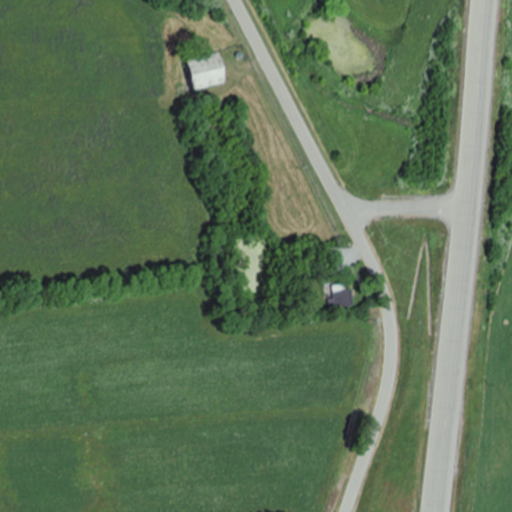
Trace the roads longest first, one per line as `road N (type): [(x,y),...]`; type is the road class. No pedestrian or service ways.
road 1 (tertiary): [(346,511),(383,401),(388,315),(366,253),(233,0)]
road 2 (primary): [(435,511),(483,0)]
road 3 (residential): [(343,209),(468,207)]
